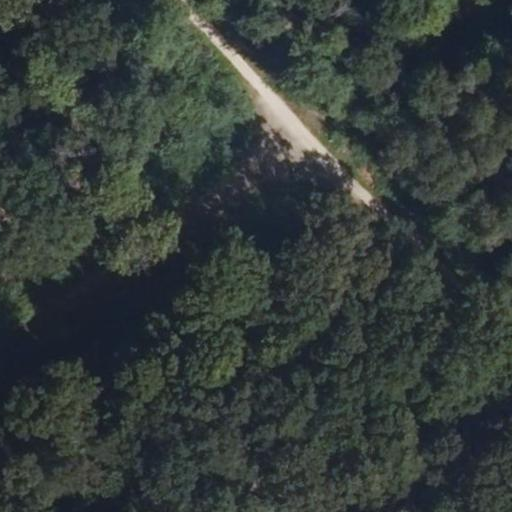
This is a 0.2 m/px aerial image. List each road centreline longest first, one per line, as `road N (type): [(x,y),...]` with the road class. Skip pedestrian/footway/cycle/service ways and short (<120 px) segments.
road 1 (track): [(0,343),(487,0)]
road 2 (unknown): [(175,0),(511,333)]
